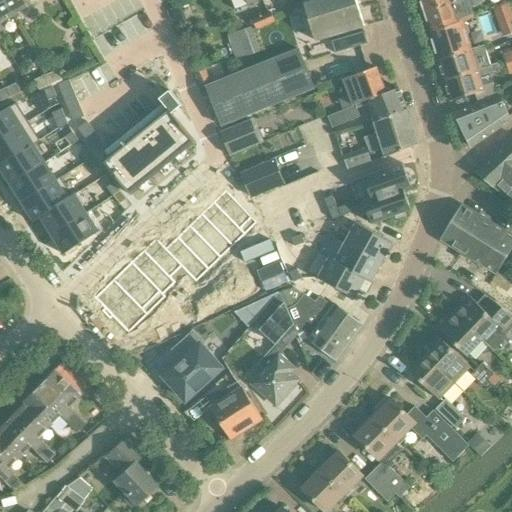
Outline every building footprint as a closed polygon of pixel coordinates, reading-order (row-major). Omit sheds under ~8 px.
[(4,0),(0,0),(0,32),(3,31),(0,24),(0,23),(13,16),(4,0)] [(30,0),(4,0),(13,16),(15,18),(35,8),(30,0)] [(230,0),(235,9),(248,4),(258,0),(230,0)] [(303,0),(309,20),(358,6),(356,0),(303,0)] [(419,0),(423,11),(460,0),(419,0)] [(460,0),(423,11),(430,33),(463,21),(462,19),(474,16),(472,8),(479,5),(485,0),(460,0)] [(503,38),(511,34),(511,10),(510,3),(493,9),(503,38)] [(330,42),(350,36),(352,43),(365,35),(362,26),(364,25),(358,6),(309,20),(315,39),(328,35),(330,42)] [(275,23),(271,12),(252,20),(257,30),(275,23)] [(430,33),(438,60),(472,49),(468,36),(470,32),(468,27),(464,24),(463,21),(430,33)] [(228,35),(236,60),(260,52),(252,28),(228,35)] [(438,60),(445,80),(491,66),(484,46),(472,50),(472,49),(438,60)] [(196,48),(188,51),(191,61),(200,59),(196,48)] [(205,68),(194,73),(201,89),(206,87),(221,127),(315,89),(299,48),(212,84),(205,68)] [(511,50),(503,54),(506,64),(511,61),(511,50)] [(484,88),(481,78),(500,72),(498,66),(495,67),(494,65),(493,65),(445,80),(451,101),(477,93),(480,103),(499,95),(494,85),(484,88)] [(333,84),(343,110),(356,105),(356,104),(385,92),(376,67),(375,67),(361,72),(343,79),(344,81),(333,84)] [(46,75),(51,84),(63,79),(59,70),(46,75)] [(46,75),(34,80),(39,89),(51,84),(46,75)] [(69,80),(58,85),(61,92),(72,87),(69,80)] [(5,89),(9,98),(21,93),(17,84),(5,89)] [(53,87),(45,90),(50,101),(57,98),(53,87)] [(72,87),(61,92),(64,100),(65,100),(75,95),(72,87)] [(399,87),(385,92),(356,104),(356,105),(343,110),(327,116),(332,127),(360,116),(357,108),(367,104),(374,122),(407,109),(399,87)] [(0,90),(0,102),(9,98),(5,89),(0,90)] [(104,160),(103,160),(132,196),(133,195),(133,194),(141,188),(150,180),(162,171),(171,163),(177,158),(187,150),(194,144),(195,145),(196,144),(172,114),(178,110),(182,106),(170,91),(165,95),(160,99),(163,104),(168,109),(109,157),(104,161),(104,160)] [(75,95),(65,100),(67,107),(78,102),(75,95)] [(455,113),(471,147),(511,119),(499,95),(480,103),(455,113)] [(78,102),(67,107),(70,114),(81,109),(78,102)] [(10,108),(0,114),(0,140),(22,126),(10,108)] [(81,109),(70,114),(74,121),(85,117),(81,109)] [(407,109),(374,122),(378,133),(364,138),(369,153),(383,148),(386,157),(419,144),(414,131),(411,132),(404,112),(407,111),(407,112),(408,111),(407,109)] [(62,110),(51,115),(54,122),(65,118),(62,110)] [(65,118),(54,122),(57,130),(68,125),(65,118)] [(250,119),(222,130),(219,131),(229,156),(257,145),(259,144),(250,119)] [(87,122),(77,129),(83,135),(92,128),(87,122)] [(22,126),(0,140),(0,165),(33,145),(22,126)] [(92,128),(83,135),(88,142),(97,134),(92,128)] [(71,131),(65,136),(73,145),(79,141),(71,131)] [(97,134),(88,142),(93,148),(102,140),(97,134)] [(511,137),(490,157),(511,176),(511,137)] [(33,145),(0,165),(0,166),(11,184),(45,163),(33,145)] [(85,148),(79,153),(86,162),(92,157),(85,148)] [(92,157),(86,162),(94,172),(100,166),(92,157)] [(511,202),(511,176),(490,157),(475,170),(511,202)] [(240,172),(251,196),(281,184),(279,179),(270,159),(264,162),(240,172)] [(45,163),(11,184),(23,203),(50,186),(56,181),(45,163)] [(403,165),(365,179),(372,199),(403,189),(411,186),(403,165)] [(50,186),(23,203),(34,221),(41,217),(68,199),(56,181),(50,186)] [(112,182),(106,187),(114,196),(120,191),(112,182)] [(372,199),(365,202),(372,223),(395,215),(397,219),(405,215),(404,212),(410,210),(403,189),(372,199)] [(225,191),(213,203),(240,230),(240,229),(252,218),(252,219),(253,218),(226,190),(225,191)] [(120,191),(114,196),(121,206),(128,201),(120,191)] [(68,199),(41,217),(53,235),(86,213),(75,195),(68,199)] [(333,196),(325,200),(329,210),(337,206),(333,196)] [(213,203),(201,215),(232,247),(245,234),(240,229),(240,230),(213,203)] [(346,203),(338,206),(342,216),(350,214),(346,203)] [(462,204),(440,240),(481,265),(485,258),(476,253),(484,239),(474,233),(484,218),(462,204)] [(337,207),(329,210),(333,220),(341,217),(337,207)] [(86,213),(53,235),(64,254),(68,251),(70,255),(78,250),(76,246),(98,232),(86,213)] [(201,215),(189,226),(220,259),(232,247),(201,215)] [(497,274),(511,249),(511,235),(484,218),(474,233),(484,239),(476,253),(485,258),(481,265),(497,274)] [(356,224),(346,243),(382,263),(392,244),(393,244),(394,243),(364,227),(356,223),(355,224),(356,224)] [(189,226),(177,238),(208,270),(220,259),(189,226)] [(302,235),(292,239),(295,247),(305,243),(302,235)] [(155,240),(143,251),(170,279),(170,278),(181,268),(182,267),(165,250),(166,249),(162,245),(155,238),(155,239),(155,240)] [(166,249),(165,250),(182,267),(181,268),(196,283),(208,270),(177,238),(166,249)] [(336,261),(335,262),(366,279),(365,279),(372,283),(373,282),(372,282),(382,263),(346,243),(345,244),(336,261)] [(131,262),(160,293),(159,293),(162,296),(175,283),(170,278),(170,279),(143,251),(131,263),(131,262)] [(318,277),(318,278),(355,299),(356,298),(355,297),(365,279),(366,279),(335,262),(336,261),(329,257),(328,259),(329,259),(319,277),(318,277)] [(130,264),(113,281),(142,310),(143,310),(159,293),(160,293),(131,262),(130,263),(130,264)] [(297,269),(289,273),(290,275),(294,283),(302,279),(297,269)] [(290,275),(281,280),(285,287),(294,283),(290,275)] [(281,280),(271,284),(275,292),(285,287),(281,280)] [(95,297),(94,298),(104,309),(102,312),(110,320),(112,317),(128,334),(148,315),(143,310),(142,310),(113,281),(95,298),(95,297)] [(257,285),(247,290),(250,297),(260,293),(257,285)] [(291,289),(297,303),(313,315),(316,320),(332,333),(330,337),(345,349),(363,325),(335,305),(334,305),(330,302),(330,303),(320,296),(315,302),(296,287),(291,289)] [(283,297),(297,331),(304,328),(308,338),(337,360),(345,349),(330,337),(332,333),(316,320),(313,315),(297,303),(291,289),(281,292),(283,297)] [(247,290),(237,294),(241,302),(250,297),(247,290)] [(470,296),(454,312),(483,340),(484,340),(495,351),(508,337),(507,336),(511,329),(511,313),(486,294),(486,295),(490,299),(482,307),(470,296)] [(272,295),(239,310),(247,327),(273,298),(272,295)] [(294,335),(297,331),(283,297),(279,302),(282,305),(260,330),(276,344),(284,351),(286,353),(298,340),(294,335)] [(224,300),(214,304),(218,312),(228,308),(224,300)] [(214,304),(205,309),(208,317),(218,312),(214,304)] [(483,340),(454,312),(439,328),(468,356),(483,340)] [(192,315),(182,319),(185,327),(195,323),(192,315)] [(167,326),(158,330),(161,338),(171,334),(167,326)] [(158,330),(148,335),(151,343),(161,338),(158,330)] [(167,373),(164,376),(186,400),(221,367),(200,344),(202,342),(192,331),(175,347),(185,357),(167,373)] [(435,348),(427,356),(456,383),(471,367),(440,337),(432,345),(435,348)] [(284,351),(276,344),(258,364),(265,370),(254,384),(277,404),(298,379),(290,372),(293,368),(286,362),(288,359),(281,353),(284,351)] [(440,400),(456,383),(427,356),(411,372),(440,400)] [(489,379),(488,380),(494,386),(500,380),(482,363),(477,368),(489,379)] [(489,379),(477,368),(471,375),(482,386),(488,380),(489,379)] [(36,386),(80,428),(84,424),(67,407),(78,396),(52,370),(36,386)] [(80,428),(36,386),(21,401),(48,427),(59,416),(76,432),(80,428)] [(243,389),(212,409),(229,437),(260,417),(243,389)] [(426,417),(415,406),(408,414),(392,399),(373,418),(397,441),(411,427),(423,439),(427,435),(453,462),(469,445),(434,410),(426,417)] [(436,410),(456,429),(465,419),(445,400),(436,410)] [(48,427),(21,401),(20,402),(22,403),(7,418),(50,459),(54,455),(37,438),(48,427)] [(50,459),(7,418),(0,425),(0,440),(17,457),(28,446),(46,463),(50,459)] [(373,471),(396,493),(400,498),(410,488),(391,467),(395,463),(393,461),(405,449),(397,441),(373,418),(355,436),(381,462),(373,471)] [(119,465),(124,471),(123,472),(120,469),(113,476),(115,479),(113,481),(123,492),(120,495),(131,506),(133,504),(134,505),(155,487),(134,464),(143,456),(126,437),(105,456),(116,468),(119,465)] [(0,471),(18,489),(23,486),(6,469),(17,457),(0,440),(0,471)] [(339,452),(321,470),(345,494),(363,475),(339,452)] [(326,511),(345,494),(321,470),(303,488),(326,511)] [(0,478),(13,491),(18,489),(0,471),(0,478)] [(388,502),(396,493),(373,471),(365,478),(388,502)] [(58,498),(75,511),(83,499),(92,488),(79,477),(66,487),(58,498)] [(48,511),(65,511),(51,500),(44,509),(48,511)]
